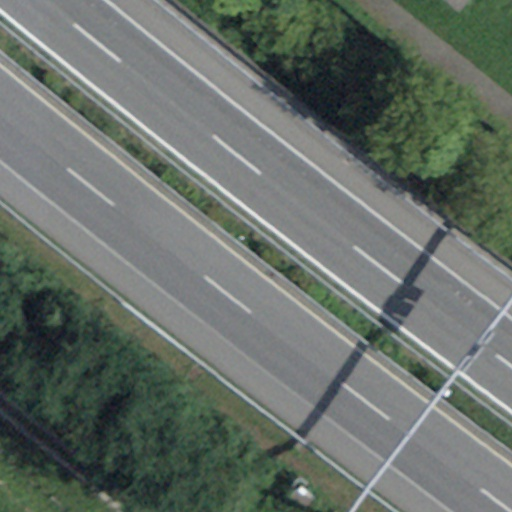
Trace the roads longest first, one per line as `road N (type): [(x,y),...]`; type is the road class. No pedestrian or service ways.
road 1 (motorway): [(0,119),(505,511)]
road 2 (motorway): [(511,381),(35,0)]
road 3 (track): [(0,403),(134,511)]
